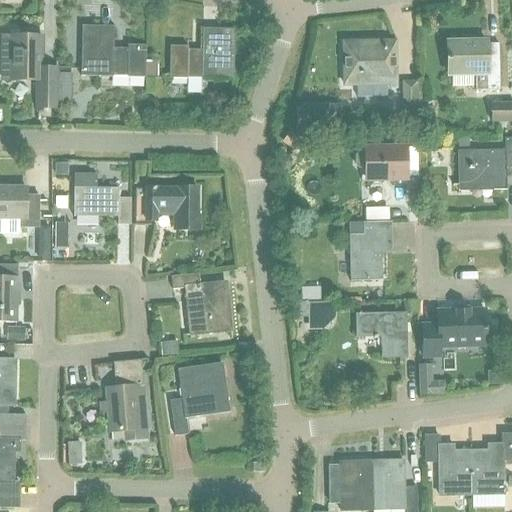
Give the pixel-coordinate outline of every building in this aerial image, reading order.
[(80,26),(79,49),(79,77),(143,78),(143,64),(144,46),(126,46),(126,53),(111,53),(112,27),(80,26)] [(168,48),(168,49),(167,79),(231,80),(232,30),(200,30),(199,56),(185,55),(185,48),(168,48)] [(56,76),(56,70),(40,69),(41,38),(9,37),(8,82),(34,82),(34,110),(55,110),(55,104),(56,76)] [(394,44),(342,46),(342,87),(355,86),(355,97),(384,96),(384,86),(394,86),(394,49),(394,44)] [(498,89),(497,49),(497,46),(486,46),(486,44),(447,45),(447,76),(474,76),(474,89),(498,89)] [(156,64),(143,64),(143,78),(156,78),(156,64)] [(69,76),(56,76),(55,104),(69,104),(69,76)] [(402,109),(416,109),(415,85),(402,85),(402,109)] [(160,99),(146,98),(146,110),(160,111),(160,99)] [(511,119),(511,101),(489,102),(490,120),(511,119)] [(338,105),(300,106),(301,123),(338,122),(338,105)] [(291,135),(283,146),(292,153),(300,142),(291,135)] [(504,169),(511,168),(511,138),(502,139),(503,151),(456,152),(456,187),(492,186),(492,191),(504,191),(504,169)] [(467,140),(456,140),(456,149),(467,149),(467,140)] [(415,149),(363,150),(363,155),(356,155),(354,158),(354,166),(357,169),(364,169),(364,182),(391,181),(391,184),(395,188),(400,188),(404,184),(404,181),(404,178),(416,178),(415,149)] [(65,165),(53,165),(53,178),(65,178),(65,165)] [(94,175),(72,174),(72,188),(71,214),(115,215),(115,225),(128,225),(128,198),(116,198),(116,189),(94,189),(94,175)] [(23,189),(0,188),(0,233),(17,234),(17,227),(37,227),(37,196),(23,196),(23,189)] [(194,230),(195,190),(144,189),(144,190),(132,190),(132,225),(143,225),(144,221),(153,221),(154,210),(172,210),(172,229),(194,230)] [(347,225),(349,282),(381,281),(379,239),(390,238),(389,223),(347,225)] [(65,237),(54,237),(54,248),(65,248),(65,237)] [(16,303),(17,278),(15,278),(15,266),(0,265),(0,323),(14,324),(14,303),(16,303)] [(192,334),(228,330),(223,283),(197,286),(196,274),(168,277),(170,291),(184,289),(185,301),(189,301),(192,334)] [(318,289),(301,290),(301,301),(318,301),(318,289)] [(416,302),(402,303),(402,315),(416,314),(416,302)] [(323,328),(333,318),(332,305),(309,305),(309,329),(323,328)] [(486,345),(485,311),(436,312),(437,326),(422,326),(423,357),(440,356),(439,347),(486,345)] [(380,358),(405,358),(403,315),(354,317),(355,338),(380,338),(380,358)] [(22,330),(5,329),(4,343),(22,343),(22,330)] [(176,344),(158,345),(159,358),(176,357),(176,344)] [(13,360),(0,360),(0,416),(7,417),(7,406),(12,406),(13,360)] [(141,386),(140,373),(139,361),(111,363),(113,389),(104,390),(108,432),(123,431),(124,440),(146,439),(143,414),(137,415),(134,386),(141,386)] [(184,419),(227,412),(219,364),(176,371),(180,399),(167,402),(172,436),(186,434),(184,419)] [(431,366),(418,366),(418,396),(442,396),(442,383),(431,383),(431,366)] [(492,372),(487,378),(487,386),(501,385),(500,372),(492,372)] [(0,416),(0,428),(23,429),(23,417),(7,417),(0,416)] [(0,508),(17,509),(17,497),(18,485),(11,484),(12,452),(17,452),(17,443),(22,443),(23,429),(0,428),(0,508)] [(487,451),(469,452),(470,496),(489,496),(489,488),(502,488),(502,461),(511,460),(511,434),(501,435),(501,445),(487,445),(487,451)] [(470,496),(469,452),(452,452),(452,446),(437,446),(437,437),(424,437),(424,462),(437,462),(437,489),(451,489),(451,496),(470,496)] [(78,440),(65,441),(66,463),(79,462),(78,440)] [(386,467),(370,468),(371,510),(372,510),(371,511),(387,511),(388,510),(403,510),(402,511),(415,511),(415,487),(402,487),(401,461),(386,461),(386,467)] [(338,466),(327,466),(327,504),(338,503),(339,511),(371,510),(371,492),(370,468),(354,468),(354,462),(338,462),(338,466)] [(262,472),(262,463),(251,463),(251,472),(262,472)]
